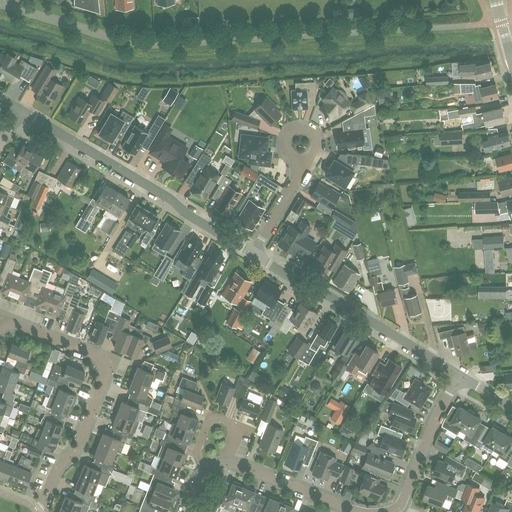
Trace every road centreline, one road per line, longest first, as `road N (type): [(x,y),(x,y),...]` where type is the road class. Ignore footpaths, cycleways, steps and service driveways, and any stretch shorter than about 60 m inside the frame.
road 1 (residential): [(41,511),(78,443),(105,364),(13,324),(0,326)]
road 2 (unclassified): [(24,112),(253,257)]
road 3 (unclassified): [(253,257),(459,375)]
road 4 (residential): [(398,507),(459,375)]
road 5 (residential): [(226,459),(357,511)]
